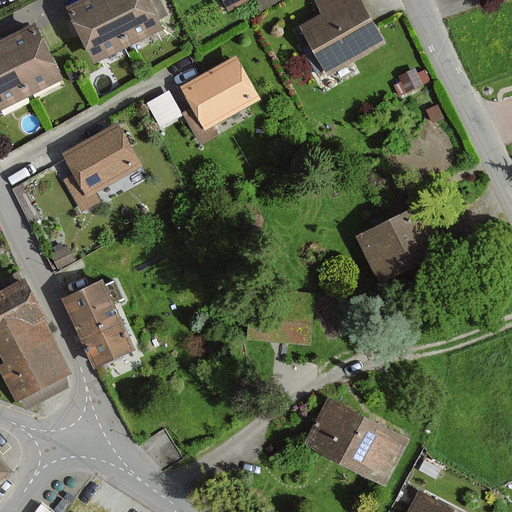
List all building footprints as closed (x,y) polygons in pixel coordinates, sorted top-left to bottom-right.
[(148,0),(88,0),(70,9),(96,58),(161,24),(148,0)] [(305,24),(331,74),(387,45),(363,0),(322,0),(315,4),(321,15),(305,24)] [(34,26),(0,43),(0,106),(60,75),(34,26)] [(235,60),(183,87),(203,125),(255,98),(235,60)] [(173,86),(150,97),(163,123),(186,112),(173,86)] [(118,126),(66,154),(86,193),(139,164),(118,126)] [(430,202),(359,237),(381,282),(452,247),(430,202)] [(106,277),(65,295),(98,368),(138,350),(106,277)] [(31,278),(0,292),(0,348),(7,363),(1,366),(18,402),(76,375),(31,278)] [(308,342),(312,297),(254,292),(250,337),(308,342)] [(330,401),(308,445),(385,484),(407,439),(330,401)] [(0,479),(9,471),(0,461),(0,479)] [(456,511),(423,493),(413,511),(456,511)]
